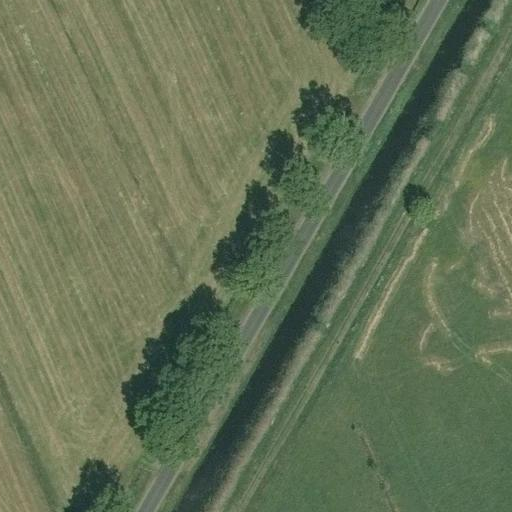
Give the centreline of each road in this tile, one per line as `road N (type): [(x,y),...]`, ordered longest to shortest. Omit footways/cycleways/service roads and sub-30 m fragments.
road 1 (unclassified): [(148,511),(438,0)]
road 2 (track): [(231,511),(511,13)]
